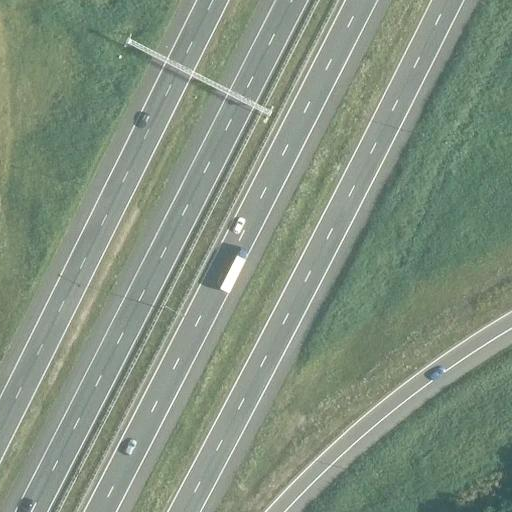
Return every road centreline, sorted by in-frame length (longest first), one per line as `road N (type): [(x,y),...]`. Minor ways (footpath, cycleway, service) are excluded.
road 1 (motorway): [(181,511),(448,0)]
road 2 (motorway): [(288,0),(24,511)]
road 3 (motorway): [(99,511),(362,0)]
road 4 (motorway): [(212,0),(0,424)]
road 5 (motorway): [(276,511),(382,411),(511,322)]
